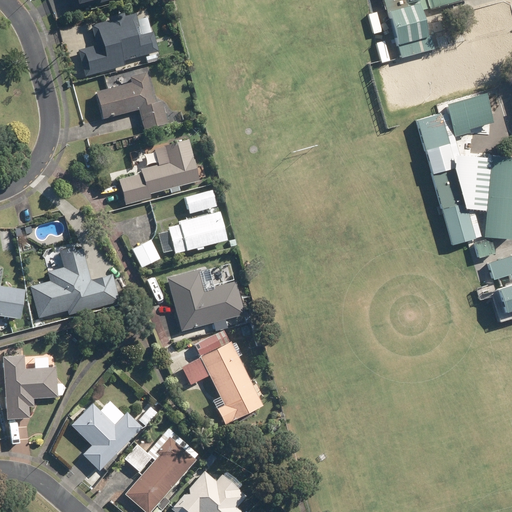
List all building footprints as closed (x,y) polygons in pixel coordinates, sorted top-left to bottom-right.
[(70,0),(73,11),(81,9),(79,3),(88,0),(70,0)] [(383,0),(386,11),(391,10),(400,43),(398,44),(401,58),(434,49),(430,34),(429,34),(421,5),(422,5),(423,9),(430,8),(431,9),(464,0),(383,0)] [(135,13),(124,16),(124,13),(108,17),(109,20),(91,25),(96,45),(83,48),(90,75),(124,66),(122,60),(157,51),(152,31),(141,34),(140,34),(135,13)] [(157,60),(155,54),(145,56),(147,63),(157,60)] [(103,119),(138,110),(143,128),(167,122),(161,100),(153,102),(146,72),(130,76),(131,83),(97,92),(103,119)] [(486,93),(446,104),(455,136),(469,132),(468,129),(494,122),(486,93)] [(487,210),(485,235),(511,237),(511,158),(452,154),(440,113),(417,120),(453,245),(476,238),(468,209),(487,210)] [(176,190),(175,187),(198,181),(188,139),(162,146),(167,162),(139,169),(140,173),(117,179),(123,205),(150,198),(149,193),(168,188),(169,192),(176,190)] [(211,190),(185,197),(189,213),(216,206),(211,190)] [(179,225),(167,228),(168,231),(173,250),(173,253),(226,240),(219,212),(178,222),(179,225)] [(55,237),(21,246),(28,272),(61,264),(55,237)] [(490,237),(475,242),(480,258),(495,253),(490,237)] [(150,240),(132,249),(141,268),(160,259),(150,240)] [(511,255),(489,263),(494,280),(502,278),(505,290),(511,288),(511,301),(507,304),(509,312),(511,310),(511,255)] [(50,285),(57,313),(114,298),(107,270),(100,272),(99,268),(96,269),(96,265),(89,266),(90,270),(88,271),(89,275),(50,285)] [(199,270),(168,279),(182,330),(244,313),(235,282),(204,290),(199,270)] [(0,316),(20,319),(25,288),(0,284),(0,316)] [(249,308),(252,316),(246,317),(247,322),(258,320),(254,307),(249,308)] [(258,320),(247,322),(248,326),(242,328),(245,337),(254,334),(257,346),(264,344),(258,320)] [(19,331),(17,323),(11,325),(13,333),(19,331)] [(194,344),(200,356),(230,340),(224,329),(194,344)] [(201,357),(225,404),(217,408),(225,424),(263,405),(231,342),(201,357)] [(23,355),(2,356),(6,419),(28,417),(27,398),(57,396),(55,367),(25,369),(23,369),(23,355)] [(70,426),(90,445),(81,454),(98,471),(141,427),(125,412),(113,425),(91,404),(70,426)] [(142,474),(125,494),(145,511),(150,511),(196,461),(168,437),(154,453),(158,456),(142,474)] [(136,445),(124,458),(138,471),(150,458),(136,445)] [(183,494),(170,509),(173,511),(239,511),(241,511),(236,507),(245,496),(221,474),(214,482),(203,471),(188,488),(188,494),(183,494)]
